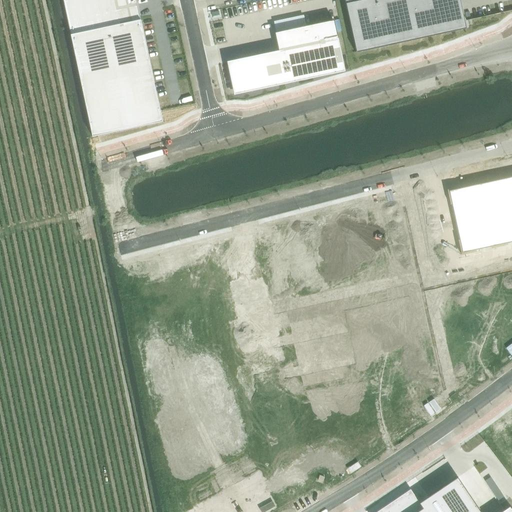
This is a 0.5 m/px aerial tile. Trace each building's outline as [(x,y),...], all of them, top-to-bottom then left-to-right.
[(135,0),(62,0),(89,125),(92,137),(95,136),(95,135),(158,122),(158,123),(162,122),(159,110),(135,0)] [(344,0),(346,5),(356,51),(355,51),(356,53),(465,29),(464,23),(458,0),(344,0)] [(253,57),(226,63),(233,95),(260,89),(302,80),(302,81),(344,72),(337,39),(333,21),(306,27),(276,33),(274,33),(278,52),(253,57)] [(455,202),(459,220),(463,238),(459,238),(463,254),(478,250),(478,249),(495,245),(495,247),(510,244),(510,240),(511,239),(511,176),(496,180),(496,177),(480,180),(481,182),(464,185),(463,184),(448,187),(451,203),(455,202)] [(335,219),(285,230),(298,290),(348,279),(397,268),(385,209),(335,219)] [(227,245),(118,270),(131,328),(154,435),(217,422),(212,398),(257,388),(238,305),(240,304),(227,245)] [(470,294),(455,297),(459,312),(462,311),(467,334),(472,357),(468,358),(472,373),(487,370),(486,366),(511,361),(506,342),(511,340),(511,288),(510,285),(495,288),(495,292),(471,297),(470,294)] [(353,377),(303,388),(310,421),(309,421),(309,422),(310,422),(320,467),(353,459),(353,460),(354,460),(354,459),(376,454),(371,431),(402,425),(403,425),(430,419),(420,375),(421,375),(420,374),(417,364),(423,362),(422,358),(422,357),(415,325),(415,324),(415,323),(414,324),(409,299),(345,313),(347,323),(346,323),(347,324),(358,376),(354,377),(354,376),(353,377)] [(410,489),(376,511),(511,511),(509,507),(507,508),(508,509),(504,511),(479,511),(456,478),(419,503),(410,489)]
